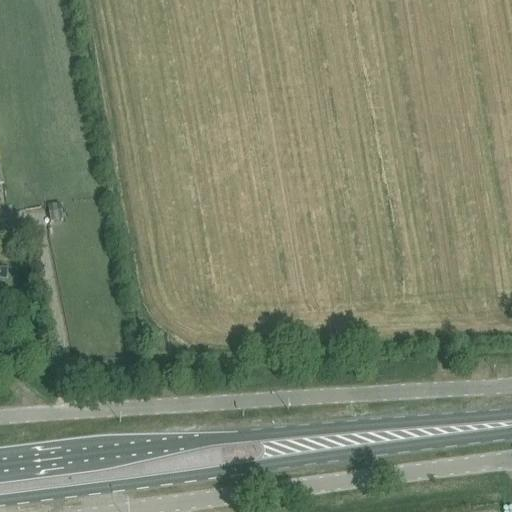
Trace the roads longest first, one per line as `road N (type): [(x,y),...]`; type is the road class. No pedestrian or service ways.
road 1 (primary): [(0,503),(511,433)]
road 2 (primary): [(511,417),(216,439),(0,466)]
road 3 (unclassified): [(0,418),(511,389)]
road 4 (unclassified): [(115,511),(511,458)]
